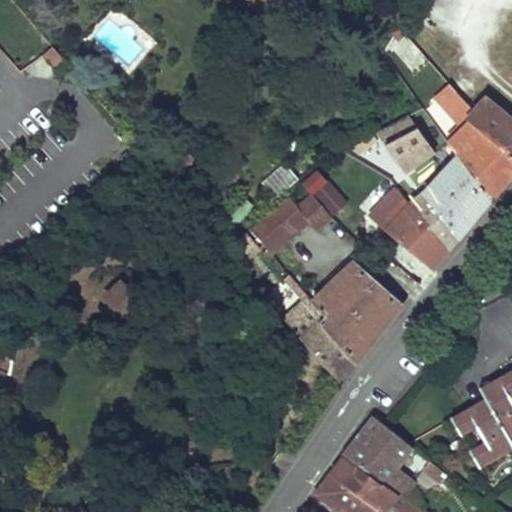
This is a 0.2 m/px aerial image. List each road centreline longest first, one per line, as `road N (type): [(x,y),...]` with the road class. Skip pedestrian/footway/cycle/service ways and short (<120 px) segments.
road 1 (residential): [(511,211),(387,358),(276,511)]
road 2 (unknown): [(0,229),(78,158),(67,118),(25,97)]
